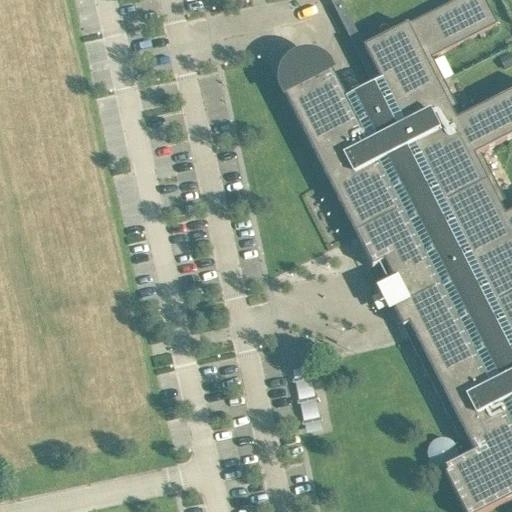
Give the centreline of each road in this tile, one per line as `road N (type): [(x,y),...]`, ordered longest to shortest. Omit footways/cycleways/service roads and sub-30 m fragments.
road 1 (residential): [(169,0),(281,511)]
road 2 (residential): [(209,470),(20,511)]
